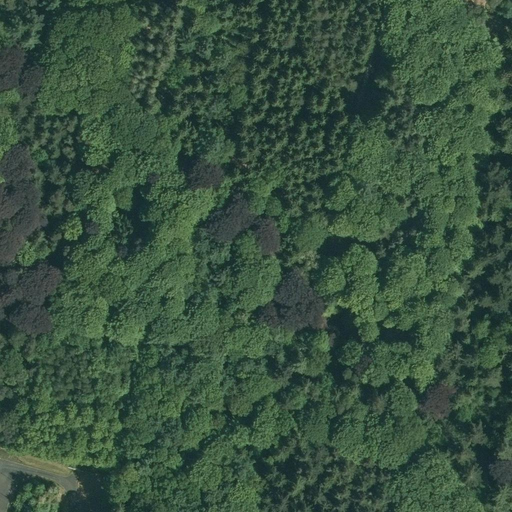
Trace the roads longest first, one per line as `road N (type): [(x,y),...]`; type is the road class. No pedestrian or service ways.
road 1 (track): [(308,299),(150,141),(0,45)]
road 2 (track): [(308,299),(385,0)]
road 3 (track): [(476,511),(308,299)]
road 4 (track): [(0,318),(104,333),(199,317)]
